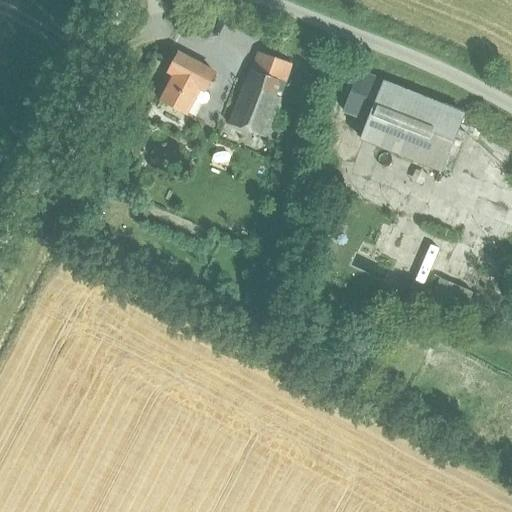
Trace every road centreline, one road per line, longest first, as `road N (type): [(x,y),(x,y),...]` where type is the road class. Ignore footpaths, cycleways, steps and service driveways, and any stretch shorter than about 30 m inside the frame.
road 1 (unclassified): [(0,249),(126,0)]
road 2 (unclassified): [(511,107),(467,80),(259,0)]
